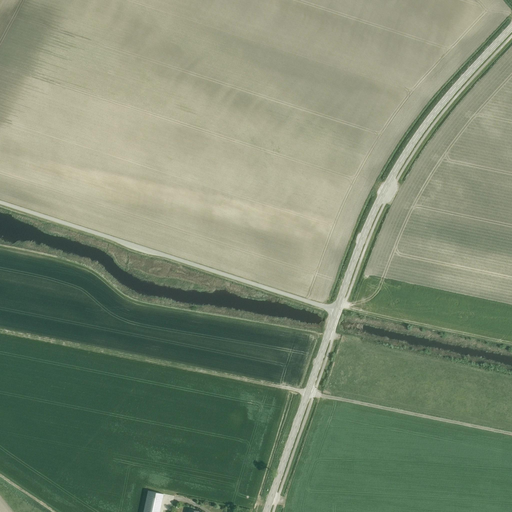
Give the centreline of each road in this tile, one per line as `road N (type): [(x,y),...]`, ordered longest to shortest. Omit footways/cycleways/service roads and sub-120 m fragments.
road 1 (track): [(511,433),(0,333)]
road 2 (unclassified): [(336,310),(0,202)]
road 3 (secondary): [(336,310),(359,240),(406,153),(511,28)]
road 4 (secondary): [(266,511),(336,310)]
